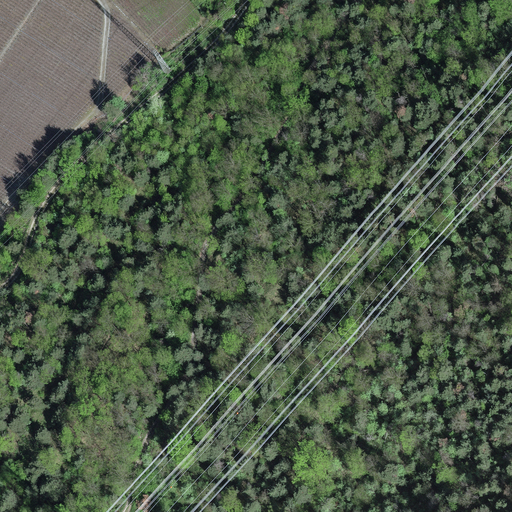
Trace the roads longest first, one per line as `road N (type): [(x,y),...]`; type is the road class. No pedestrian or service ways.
road 1 (track): [(357,0),(302,83),(256,182),(201,251),(190,363),(124,511)]
road 2 (track): [(253,0),(49,197),(0,289)]
